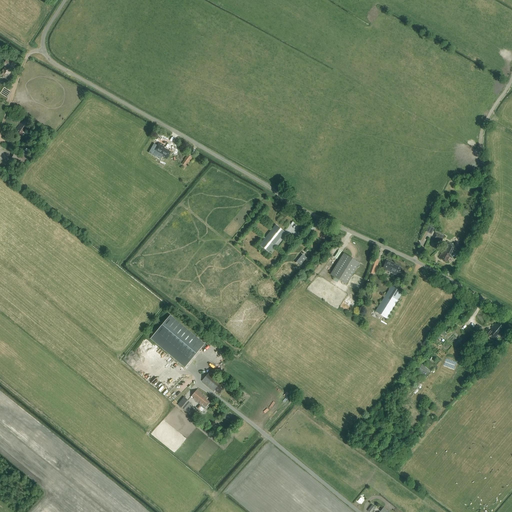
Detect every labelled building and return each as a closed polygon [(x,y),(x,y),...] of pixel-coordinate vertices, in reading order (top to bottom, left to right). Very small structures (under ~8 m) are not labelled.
[(0,76),(6,80),(6,79),(7,80),(7,81),(10,83),(13,79),(8,76),(10,74),(9,74),(13,68),(13,69),(16,65),(9,61),(5,59),(2,65),(5,67),(3,70),(0,74),(0,76)] [(25,128),(28,124),(23,121),(21,125),(20,125),(15,132),(22,137),(27,130),(25,128)] [(159,143),(157,146),(155,144),(153,149),(155,150),(154,152),(161,156),(167,159),(171,152),(164,148),(165,146),(159,143)] [(29,160),(27,159),(15,152),(10,161),(18,166),(19,165),(22,167),(24,168),(29,160)] [(192,158),(188,155),(184,160),(182,163),(186,165),(188,163),(192,158)] [(285,232),(276,225),(259,245),(269,252),(285,232)] [(444,237),(435,232),(431,240),(440,244),(444,237)] [(453,259),(459,247),(447,241),(439,258),(446,262),(449,257),(453,259)] [(344,253),(330,275),(346,285),(360,263),(344,253)] [(301,266),(307,258),(303,255),(297,262),(301,266)] [(374,275),(379,260),(374,259),(369,273),(374,275)] [(389,271),(389,272),(398,276),(401,268),(394,265),(394,264),(386,260),(382,269),(387,271),(389,271)] [(386,318),(403,293),(391,286),(375,311),(386,318)] [(152,338),(186,367),(205,345),(171,315),(152,338)] [(507,338),(501,332),(504,328),(499,323),(496,326),(495,324),(491,329),(492,329),(490,331),(488,329),(482,334),(487,339),(490,336),(495,340),(499,336),(504,341),(507,338)] [(482,329),(477,325),(472,331),(478,336),(482,329)] [(423,364),(419,369),(423,372),(424,370),(429,374),(431,370),(423,364)] [(202,381),(214,392),(215,390),(219,394),(224,388),(220,385),(221,384),(209,373),(202,381)] [(197,390),(191,397),(200,405),(198,408),(203,412),(205,409),(210,403),(206,400),(208,398),(197,390)] [(186,411),(192,403),(185,397),(178,405),(186,411)]
